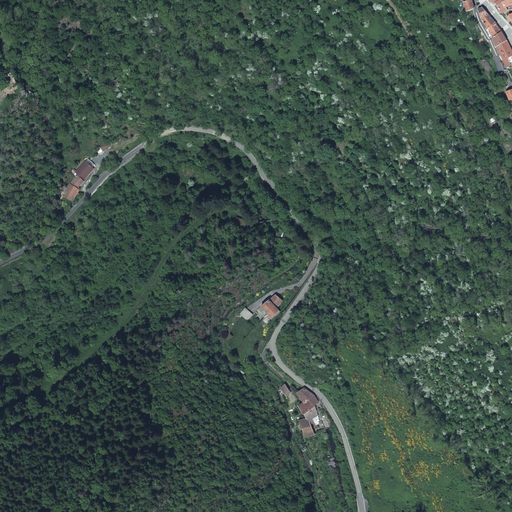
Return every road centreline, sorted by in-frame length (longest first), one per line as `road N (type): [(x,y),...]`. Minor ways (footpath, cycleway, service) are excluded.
road 1 (tertiary): [(0,262),(57,227),(106,173),(164,132),(210,131),(237,144),(322,242),(322,260),(272,345),(282,367),(318,393),(335,418),(361,511)]
road 2 (track): [(0,407),(46,390),(119,326),(153,269),(203,212),(232,208),(251,221)]
